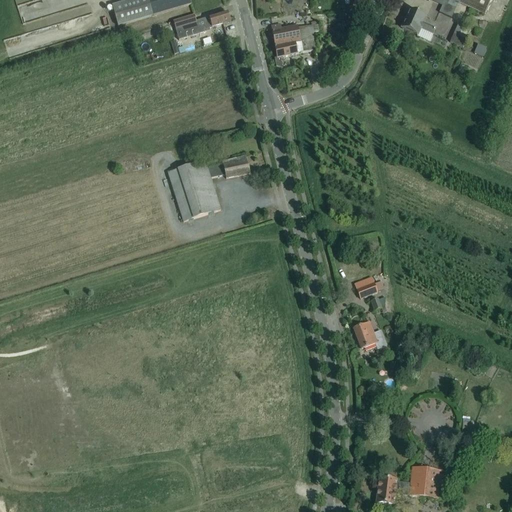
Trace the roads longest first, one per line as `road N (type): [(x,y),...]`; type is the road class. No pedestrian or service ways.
road 1 (tertiary): [(326,511),(335,406),(269,110)]
road 2 (unclassified): [(269,110),(329,93),(352,73),(385,0)]
